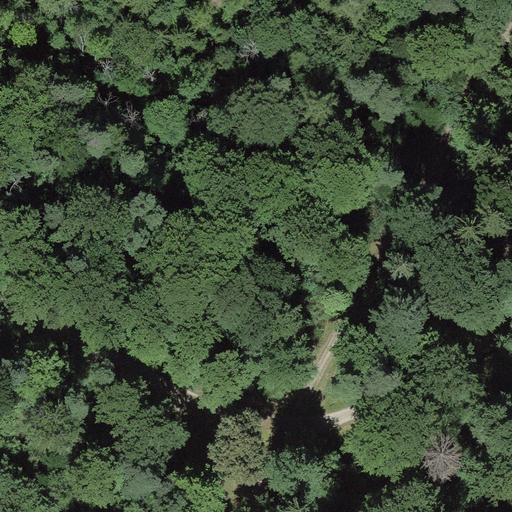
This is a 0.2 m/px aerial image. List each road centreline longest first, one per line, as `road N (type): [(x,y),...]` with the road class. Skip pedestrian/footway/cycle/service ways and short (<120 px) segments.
road 1 (track): [(0,303),(163,382),(311,424),(366,280),(511,48)]
road 2 (track): [(252,511),(265,476),(311,424),(511,341)]
road 3 (track): [(163,382),(200,426),(226,511)]
